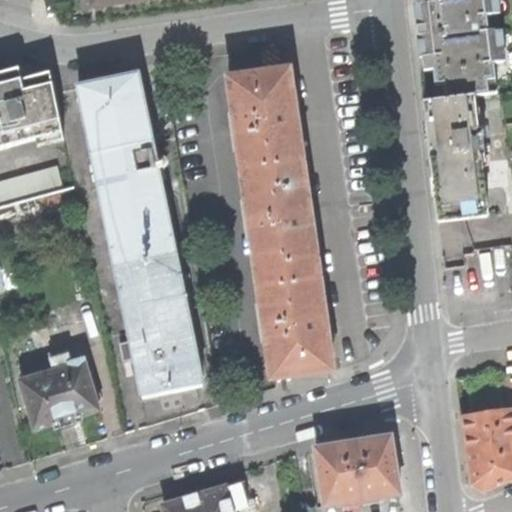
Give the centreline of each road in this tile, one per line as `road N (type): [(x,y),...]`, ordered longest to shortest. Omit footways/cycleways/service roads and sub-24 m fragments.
road 1 (unclassified): [(0,33),(60,50),(389,5)]
road 2 (residential): [(434,377),(102,476)]
road 3 (residential): [(430,346),(389,5)]
road 4 (residential): [(447,511),(434,377)]
